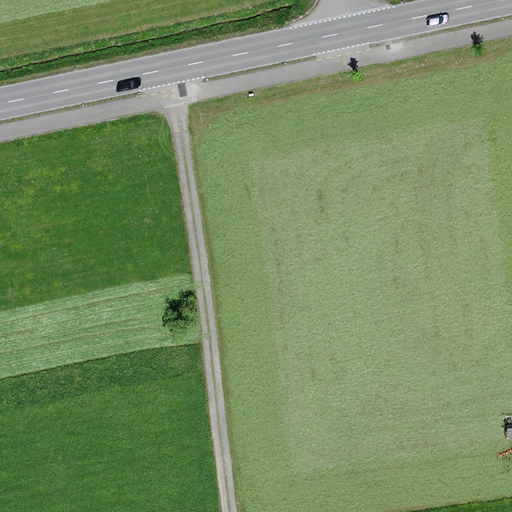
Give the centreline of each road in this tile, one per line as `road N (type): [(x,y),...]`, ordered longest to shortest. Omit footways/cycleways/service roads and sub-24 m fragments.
road 1 (track): [(168,68),(228,511)]
road 2 (secondary): [(0,103),(343,35)]
road 3 (secondary): [(343,35),(510,0)]
